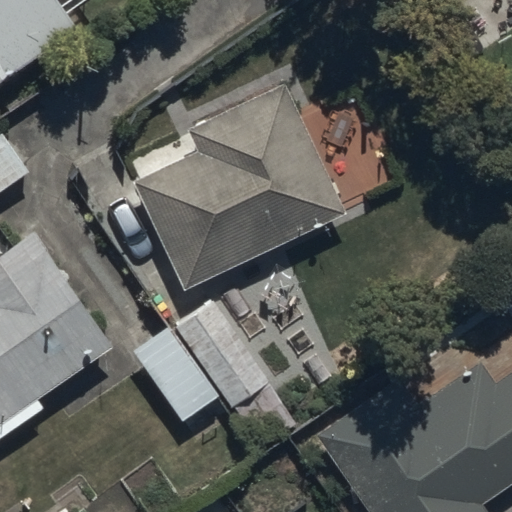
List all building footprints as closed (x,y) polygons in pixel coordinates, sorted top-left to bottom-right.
[(76,22),(60,0),(0,0),(0,90),(16,79),(9,69),(76,22)] [(132,176),(184,284),(347,206),(285,78),(188,125),(197,145),(132,176)] [(0,182),(26,164),(0,128),(0,182)] [(113,338),(35,226),(33,224),(0,246),(0,432),(45,401),(37,391),(113,338)] [(171,323),(218,389),(259,358),(211,293),(171,323)] [(218,389),(171,323),(167,317),(129,345),(131,347),(182,416),(218,389)] [(324,436),(330,445),(374,511),(493,511),(483,496),(511,476),(511,363),(495,375),(482,355),(411,403),(399,386),(324,436)]
